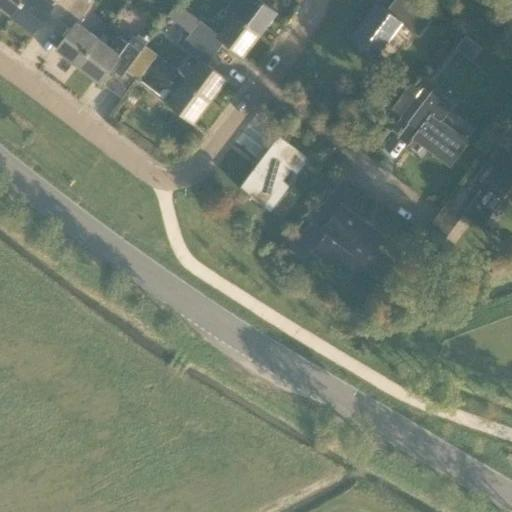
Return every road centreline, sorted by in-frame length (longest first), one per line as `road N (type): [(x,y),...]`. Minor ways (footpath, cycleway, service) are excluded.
road 1 (primary): [(511,497),(239,338),(0,162)]
road 2 (residential): [(421,211),(259,87)]
road 3 (residential): [(163,181),(0,62)]
road 4 (residential): [(163,181),(191,174),(259,87)]
